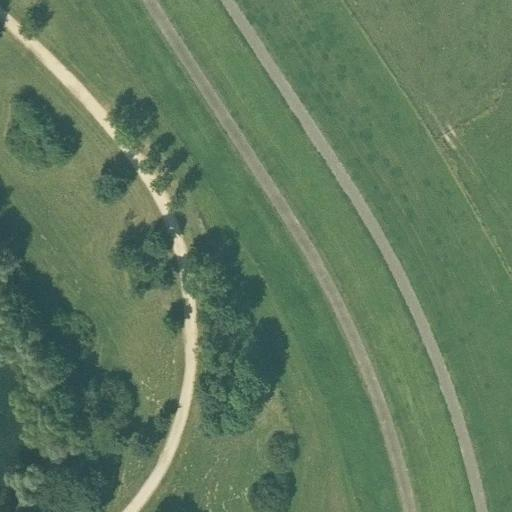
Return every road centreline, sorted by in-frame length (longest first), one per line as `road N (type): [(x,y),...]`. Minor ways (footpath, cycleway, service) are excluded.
road 1 (track): [(143,0),(315,267),(369,401),(400,511)]
road 2 (track): [(469,511),(409,298),(219,0)]
